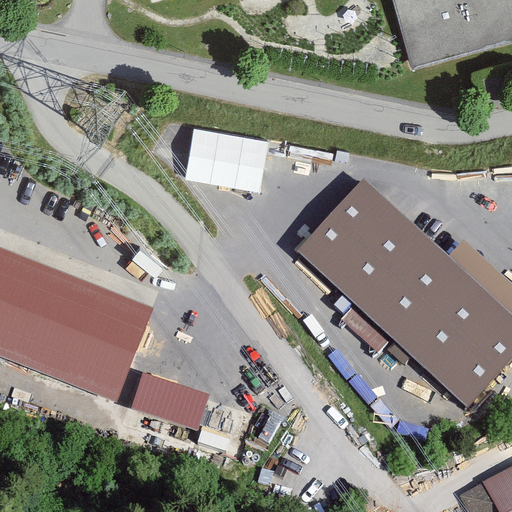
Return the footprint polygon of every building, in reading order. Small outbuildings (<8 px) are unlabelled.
[(511,0),(397,0),(417,71),(511,44),(511,0)] [(417,365),(473,417),(511,376),(511,288),(485,265),(471,279),(371,190),(304,262),(395,348),(389,356),(410,374),(417,365)] [(0,365),(122,415),(162,321),(0,256),(0,365)] [(198,433),(210,397),(143,375),(131,411),(198,433)] [(511,511),(511,473),(463,498),(470,511),(511,511)]
